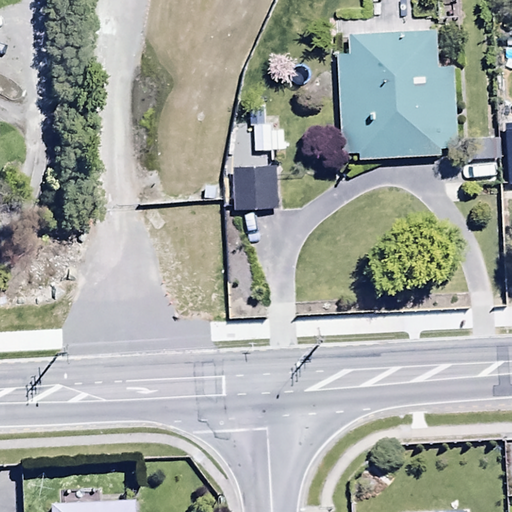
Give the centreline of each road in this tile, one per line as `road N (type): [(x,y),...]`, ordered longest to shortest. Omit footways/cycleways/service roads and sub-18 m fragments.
road 1 (tertiary): [(0,397),(261,381)]
road 2 (tertiary): [(261,381),(511,370)]
road 3 (tertiary): [(261,381),(268,511)]
